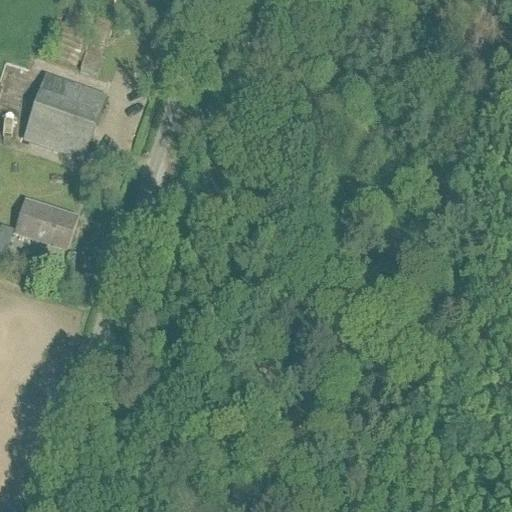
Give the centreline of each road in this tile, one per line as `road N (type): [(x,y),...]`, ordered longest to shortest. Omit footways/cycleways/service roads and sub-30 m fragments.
road 1 (unclassified): [(42,511),(208,0)]
road 2 (track): [(147,511),(312,0)]
